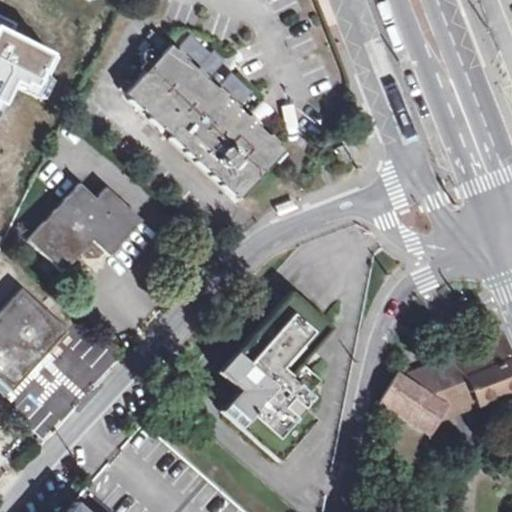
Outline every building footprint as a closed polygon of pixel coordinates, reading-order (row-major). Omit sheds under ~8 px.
[(27,0),(78,23),(88,0),(27,0)] [(0,25),(0,142),(13,149),(59,53),(0,25)] [(151,32),(146,38),(155,46),(153,48),(157,51),(165,44),(151,32)] [(168,46),(125,93),(131,98),(128,101),(139,111),(141,108),(151,117),(149,120),(159,129),(161,127),(171,136),(169,138),(179,148),(181,146),(186,151),(185,153),(190,158),(192,156),(197,161),(195,163),(205,172),(207,170),(213,175),(211,177),(216,182),(218,180),(223,185),(221,187),(231,196),(233,194),(238,199),(282,151),(277,147),(279,145),(266,134),(265,136),(256,128),(258,126),(247,116),(245,118),(236,109),(237,107),(232,102),(230,104),(225,99),(227,98),(224,95),(215,87),(214,89),(206,81),(207,79),(195,69),(194,70),(184,62),(186,60),(175,50),(173,52),(168,46)] [(355,121),(363,142),(371,138),(364,118),(355,121)] [(78,185),(27,240),(61,272),(91,240),(108,255),(140,221),(105,189),(95,200),(78,185)] [(269,207),(272,216),(292,209),(289,200),(269,207)] [(17,288),(0,306),(0,379),(10,389),(63,329),(17,288)] [(331,329),(289,292),(217,373),(238,391),(220,412),(276,462),(313,420),(300,409),(310,398),(305,394),(315,382),(298,367),(331,329)] [(511,366),(501,339),(457,357),(450,359),(467,379),(478,405),(511,391),(511,366)] [(442,405),(433,421),(478,405),(467,379),(450,359),(401,380),(442,405)] [(395,376),(380,402),(382,404),(425,433),(433,421),(442,405),(401,380),(395,376)] [(374,414),(377,416),(379,417),(382,404),(380,402),(377,400),(374,414)] [(492,452),(506,438),(493,427),(480,433),(489,441),(485,446),(492,452)]
